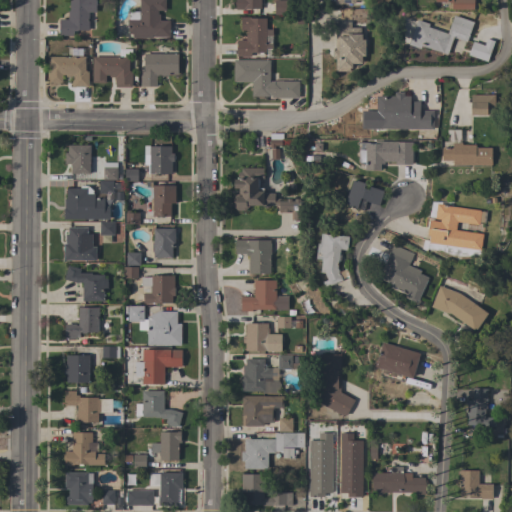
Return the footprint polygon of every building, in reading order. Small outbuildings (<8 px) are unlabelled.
[(95,0),(95,21),(91,21),(91,30),(76,30),(76,31),(73,31),(73,36),(59,36),(59,14),(60,14),(60,19),(67,19),(67,11),(69,11),(69,0),(95,0)] [(165,0),(165,10),(157,10),(157,14),(159,14),(159,20),(169,20),(169,37),(151,37),(151,38),(132,38),(132,34),(127,34),(127,19),(128,19),(128,12),(139,11),(139,0),(165,0)] [(260,0),(260,8),(244,8),(244,9),(235,9),(235,0),(260,0)] [(274,0),(288,0),(288,14),(274,14),(274,0)] [(473,0),(473,9),(447,9),(447,2),(434,2),(434,0),(473,0)] [(453,37),(446,54),(421,45),(420,49),(408,44),(410,38),(405,37),(410,24),(415,25),(417,19),(428,24),(428,25),(439,29),(439,30),(446,33),(453,15),(473,22),(466,42),(453,37)] [(265,52),(251,52),(251,53),(250,53),(250,56),(236,56),(236,40),(245,40),(245,34),(247,34),(247,30),(240,30),(240,17),(250,17),(250,18),(265,18),(265,52)] [(365,56),(361,56),(361,63),(351,63),(351,68),(349,68),(349,71),(334,71),(335,59),(332,59),(332,50),(334,50),(335,22),(350,22),(350,27),(360,27),(360,34),(361,34),(361,39),(365,39),(365,56)] [(487,61),(468,55),(472,41),(483,45),(486,38),(494,41),(487,61)] [(177,54),(177,74),(167,74),(167,76),(156,76),(156,85),(157,85),(157,86),(140,86),(140,72),(142,72),(142,71),(143,71),(143,54),(177,54)] [(84,56),(85,70),(86,70),(86,71),(88,71),(88,87),(71,87),(71,77),(65,77),(65,75),(61,75),(61,82),(48,82),(48,57),(84,56)] [(128,57),(128,71),(129,71),(129,72),(131,72),(131,87),(115,87),(115,77),(108,77),(108,75),(105,75),(105,83),(92,83),(92,57),(128,57)] [(270,98),(270,96),(251,96),(251,82),(233,82),(233,60),(269,60),(269,81),(298,81),(298,98),(270,98)] [(494,114),(486,114),(486,115),(470,115),(470,95),(481,95),(481,88),(493,88),(493,95),(494,95),(494,114)] [(376,129),(376,95),(394,96),(394,92),(403,92),(403,96),(410,96),(410,102),(419,102),(419,111),(433,111),(433,129),(376,129)] [(460,129),(460,142),(453,142),(453,141),(446,142),(446,130),(460,129)] [(411,164),(395,164),(395,162),(384,162),(384,164),(380,164),(380,171),(365,170),(365,162),(359,162),(359,149),(360,150),(360,144),(362,144),(362,142),(375,142),(375,141),(412,142),(411,164)] [(452,165),(452,160),(441,160),(441,148),(451,148),(451,143),(461,143),(461,144),(475,144),(475,148),(491,148),(491,165),(452,165)] [(89,145),(89,180),(69,180),(70,164),(64,164),(64,152),(67,152),(67,145),(89,145)] [(149,146),(170,146),(170,153),(173,154),(173,162),(171,162),(171,174),(148,173),(149,146)] [(121,180),(116,180),(102,180),(102,167),(103,167),(103,162),(115,163),(115,156),(122,156),(121,180)] [(302,210),(299,210),(299,220),(290,219),(291,212),(279,212),(279,206),(269,205),(267,208),(264,208),(261,206),(249,206),(244,210),(236,210),(232,206),(232,200),(233,196),(237,193),(238,193),(238,188),(233,188),(233,179),(238,179),(238,177),(237,177),(237,173),(238,173),(238,172),(241,172),(241,168),(263,168),(263,179),(257,179),(257,188),(262,188),(262,191),(263,191),(263,193),(274,193),(274,198),(278,198),(278,201),(286,201),(286,199),(291,199),(291,201),(294,201),(294,199),(300,199),(300,201),(302,201),(302,210)] [(137,169),(137,181),(125,181),(125,169),(137,169)] [(378,205),(366,201),(363,210),(348,205),(348,204),(345,203),(352,180),(356,182),(356,181),(364,183),(363,188),(369,190),(370,187),(383,191),(378,205)] [(98,193),(98,181),(112,181),(112,194),(98,193)] [(174,203),(170,203),(170,216),(152,216),(152,210),(150,210),(150,199),(152,199),(152,185),(174,186),(174,203)] [(103,207),(109,207),(109,219),(63,219),(63,208),(64,208),(64,199),(66,199),(66,188),(86,188),(86,194),(94,194),(94,198),(103,198),(103,207)] [(429,242),(429,241),(425,240),(425,239),(426,239),(427,229),(427,228),(428,221),(429,221),(429,220),(439,221),(440,219),(435,218),(437,203),(443,204),(443,205),(447,205),(446,206),(480,211),(478,225),(457,221),(455,230),(482,234),(480,250),(429,242)] [(138,224),(124,224),(125,212),(138,212),(138,224)] [(114,235),(99,235),(99,221),(114,221),(114,235)] [(63,244),(65,244),(65,234),(67,234),(67,227),(87,227),(86,249),(85,249),(85,260),(63,260),(63,244)] [(153,258),(153,252),(151,252),(152,249),(153,249),(153,228),(174,228),(174,244),(172,244),(171,258),(153,258)] [(322,260),(315,259),(317,243),(320,243),(321,234),(340,236),(340,235),(348,236),(346,250),(339,249),(339,254),(340,256),(340,260),(338,261),(337,268),(338,272),(339,275),(339,274),(342,280),(329,285),(329,284),(324,286),(322,282),(320,272),(322,260)] [(247,273),(248,256),(245,256),(245,254),(234,253),(235,239),(269,240),(269,243),(270,243),(270,254),(269,254),(269,274),(247,273)] [(413,254),(409,263),(408,263),(407,265),(420,271),(419,273),(427,278),(416,302),(406,297),(407,294),(391,287),(392,284),(378,278),(393,245),(413,254)] [(139,265),(125,265),(126,252),(139,252),(139,265)] [(63,279),(67,265),(80,269),(79,273),(91,273),(91,275),(103,275),(103,279),(107,279),(106,289),(103,289),(103,301),(82,301),(82,283),(75,282),(63,279)] [(137,278),(123,278),(123,267),(137,267),(137,278)] [(173,288),(174,288),(174,296),(172,296),(172,303),(151,303),(143,303),(143,293),(139,293),(139,283),(140,283),(140,277),(148,277),(148,275),(173,275),(173,288)] [(275,310),(275,309),(251,309),(251,311),(240,311),(240,297),(251,297),(253,297),(253,280),(275,280),(275,296),(287,296),(287,310),(275,310)] [(487,313),(475,331),(449,313),(448,314),(430,307),(439,285),(459,294),(487,313)] [(143,321),(127,321),(127,313),(123,313),(123,306),(143,306),(143,321)] [(98,332),(85,332),(85,334),(81,334),(81,332),(79,332),(79,334),(75,334),(75,339),(64,338),(64,324),(75,324),(75,325),(77,325),(77,307),(98,307),(98,319),(98,332)] [(176,311),(176,324),(180,324),(180,345),(147,345),(147,316),(158,311),(176,311)] [(289,328),(275,328),(275,317),(289,317),(289,328)] [(267,351),(244,351),(244,343),(242,343),(242,336),(245,336),(245,323),(267,323),(267,351)] [(419,353),(412,378),(404,376),(403,382),(379,375),(380,369),(374,367),(382,342),(419,353)] [(118,358),(114,358),(101,358),(101,357),(100,357),(100,347),(101,347),(101,346),(118,346),(118,358)] [(141,348),(169,348),(169,349),(181,349),(181,367),(163,367),(163,384),(141,384),(141,376),(134,376),(134,362),(141,362),(141,359),(141,348)] [(354,400),(345,415),(340,415),(319,403),(319,389),(317,389),(317,369),(320,369),(319,354),(339,354),(339,392),(354,400)] [(88,383),(66,383),(66,375),(63,375),(63,368),(65,368),(65,355),(88,355),(88,383)] [(291,369),(277,369),(277,355),(291,355),(291,369)] [(241,375),(242,375),(242,365),(245,365),(245,359),(263,359),(263,365),(266,365),(266,368),(276,368),(276,379),(279,384),(279,393),(262,393),(262,392),(241,391),(241,375)] [(465,425),(467,394),(472,394),(472,389),(487,390),(485,409),(495,410),(494,427),(465,425)] [(181,413),(177,426),(175,426),(175,428),(166,425),(167,424),(164,423),(166,419),(160,419),(160,417),(141,417),(141,416),(134,416),(134,404),(141,404),(141,391),(163,390),(163,409),(170,409),(181,413)] [(76,422),(76,405),(75,405),(63,405),(63,391),(75,391),(75,395),(79,395),(79,397),(97,397),(97,399),(111,399),(111,413),(97,412),(97,422),(76,422)] [(263,422),(263,426),(243,426),(244,416),(241,416),(241,405),(241,395),(282,396),(282,408),(273,408),(273,423),(263,422)] [(291,432),(277,432),(277,430),(276,430),(277,421),(278,421),(278,418),(291,418),(291,432)] [(150,443),(159,443),(159,432),(176,432),(176,431),(180,431),(180,438),(180,443),(178,443),(177,460),(159,460),(159,456),(158,456),(158,453),(150,453),(150,443)] [(103,465),(86,465),(86,464),(73,464),(73,465),(64,465),(64,461),(63,461),(63,455),(64,455),(64,451),(71,451),(71,432),(91,432),(91,443),(97,443),(97,452),(94,452),(94,454),(103,454),(103,465)] [(306,496),(329,497),(330,433),(316,432),(316,440),(307,440),(306,496)] [(243,469),(243,461),(240,461),(240,451),(244,451),(244,439),(274,439),(274,433),(281,433),(303,433),(303,447),(282,447),(282,448),(293,448),(293,450),(297,450),(297,453),(294,453),(294,459),(289,459),(289,458),(281,458),(281,451),(274,451),(274,453),(267,453),(267,469),(243,469)] [(360,495),(360,440),(351,440),(351,433),(338,433),(337,495),(360,495)] [(145,454),(145,468),(132,468),(132,454),(145,454)] [(478,484),(491,484),(491,498),(480,498),(480,496),(460,496),(460,487),(459,487),(459,470),(478,470),(478,484)] [(87,484),(92,484),(92,498),(87,498),(87,505),(68,505),(68,489),(64,489),(64,472),(87,472),(87,484)] [(159,472),(181,472),(181,489),(180,489),(180,498),(177,498),(177,506),(158,506),(159,472)] [(417,494),(417,492),(372,492),(372,473),(411,473),(411,477),(424,477),(424,494),(417,494)] [(291,505),(272,505),(272,506),(261,506),(261,505),(245,505),(245,493),(240,493),(241,474),(263,474),(263,497),(269,498),(269,492),(291,492),(291,505)] [(114,504),(101,504),(101,490),(114,491),(114,504)] [(126,505),(126,490),(152,490),(152,505),(126,505)]
